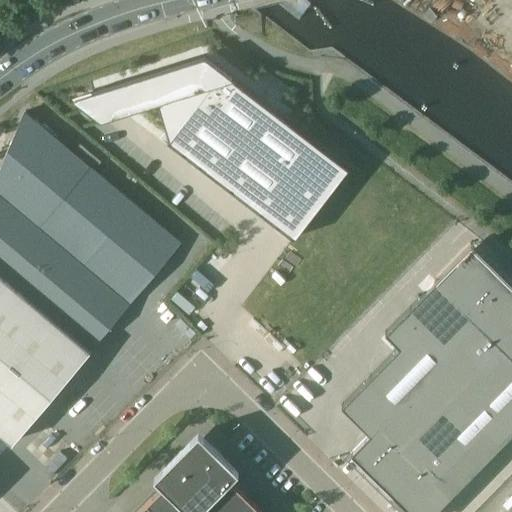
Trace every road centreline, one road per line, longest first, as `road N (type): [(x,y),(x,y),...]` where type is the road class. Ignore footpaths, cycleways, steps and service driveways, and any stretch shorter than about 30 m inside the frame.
road 1 (unclassified): [(65,511),(186,382),(203,382),(340,511)]
road 2 (primary): [(0,81),(83,32),(179,0)]
